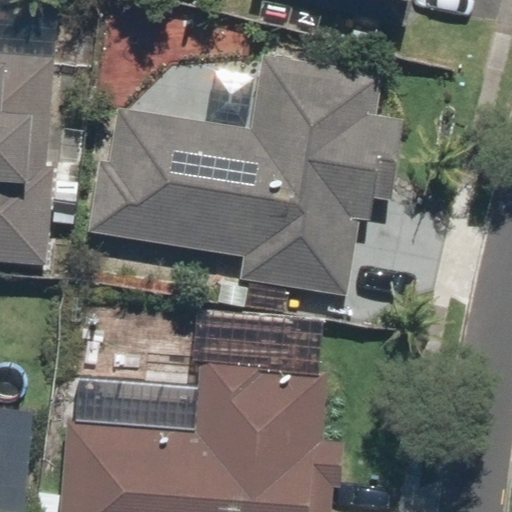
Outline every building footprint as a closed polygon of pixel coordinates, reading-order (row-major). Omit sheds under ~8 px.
[(323,0),(421,24),(426,0),(323,0)] [(260,124),(128,102),(118,158),(108,156),(97,226),(253,252),(249,274),(356,292),(370,213),(381,215),(385,192),(401,195),(415,115),(385,110),(392,70),(273,50),(260,124)] [(64,58),(0,52),(0,253),(56,259),(64,162),(55,161),(64,58)] [(292,315),(215,310),(212,344),(290,349),(292,315)] [(76,417),(69,511),(339,511),(341,482),(351,482),(354,437),(332,435),(337,368),(278,363),(279,353),(210,348),(208,377),(96,369),(93,419),(76,417)] [(35,483),(34,509),(33,511),(67,511),(69,485),(35,483)]
